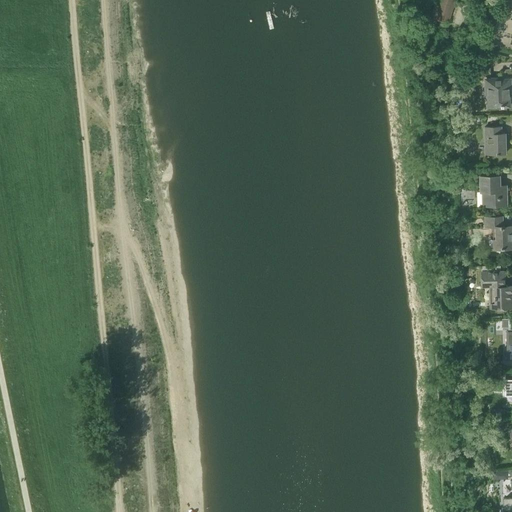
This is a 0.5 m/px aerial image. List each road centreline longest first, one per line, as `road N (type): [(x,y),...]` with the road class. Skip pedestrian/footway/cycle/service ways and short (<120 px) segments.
road 1 (track): [(97,0),(153,511)]
road 2 (track): [(71,0),(118,511)]
road 3 (track): [(90,222),(119,226),(132,240),(175,359)]
